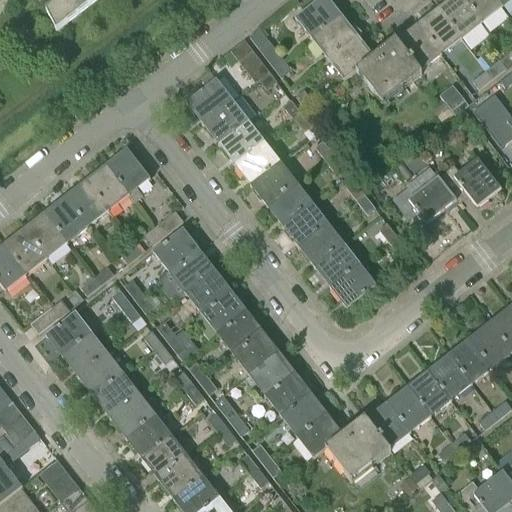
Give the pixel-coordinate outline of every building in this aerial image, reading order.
[(60,0),(45,12),(55,32),(56,33),(97,0),(60,0)] [(311,43),(342,19),(326,0),(322,0),(295,22),(311,43)] [(461,42),(482,26),(461,0),(452,0),(437,12),(461,42)] [(461,0),(482,26),(502,10),(494,0),(461,0)] [(511,0),(494,0),(502,10),(511,1),(511,0)] [(440,58),(461,42),(437,12),(417,28),(440,58)] [(357,39),(342,19),(311,43),(327,64),(357,39)] [(420,75),(440,58),(417,28),(396,44),(419,75),(420,75)] [(357,39),(327,64),(343,84),(356,75),(374,60),(357,39)] [(258,51),(274,72),(284,64),(268,43),(258,51)] [(374,60),(356,75),(382,108),(422,77),(420,75),(419,75),(396,44),(395,43),(374,60)] [(243,63),(259,84),(270,76),(253,54),(243,63)] [(496,65),(488,55),(479,62),(487,73),(496,65)] [(485,74),(492,82),(505,72),(499,63),(496,65),(487,73),(485,74)] [(292,74),(284,64),(274,72),(281,82),(292,74)] [(478,93),(492,82),(485,74),(472,85),(478,93)] [(208,90),(215,84),(209,75),(201,81),(208,90)] [(277,85),(270,76),(259,84),(266,93),(277,85)] [(202,129),(233,105),(216,83),(215,84),(208,90),(185,107),(202,129)] [(306,114),(306,113),(315,107),(304,93),(296,100),(306,114)] [(444,106),(451,114),(465,104),(458,95),(444,106)] [(293,124),(302,117),(291,103),(283,110),(293,124)] [(202,129),(217,148),(248,124),(233,105),(202,129)] [(511,121),(506,114),(491,126),(507,147),(511,142),(511,121)] [(312,130),(302,117),(293,124),(304,136),(312,130)] [(264,145),(248,124),(217,148),(233,169),(264,145)] [(325,164),(333,157),(323,144),(315,151),(325,164)] [(233,169),(250,190),(281,166),(264,145),(233,169)] [(130,198),(129,199),(134,206),(143,200),(138,193),(150,183),(127,153),(106,168),(130,198)] [(343,171),(333,157),(325,164),(336,178),(343,171)] [(419,158),(416,160),(407,168),(414,177),(426,167),(419,158)] [(438,180),(459,207),(468,200),(477,211),(500,192),(477,162),(459,176),(453,169),(438,180)] [(296,186),(281,166),(250,190),(266,210),(296,186)] [(109,215),(129,199),(130,198),(106,168),(85,185),(109,215)] [(447,216),(459,207),(438,180),(438,181),(438,180),(414,199),(407,191),(392,203),(408,224),(417,216),(426,228),(445,213),(447,216)] [(85,185),(65,201),(88,231),(109,215),(85,185)] [(357,206),(366,199),(355,185),(347,191),(357,206)] [(266,210),(282,231),(312,207),(296,186),(266,210)] [(375,212),(366,199),(357,206),(367,218),(375,212)] [(68,247),(88,231),(65,201),(44,217),(68,247)] [(329,228),(312,207),(282,231),(299,252),(329,228)] [(155,230),(163,240),(183,225),(175,214),(155,230)] [(48,262),(68,247),(44,217),(24,232),(48,262)] [(389,246),(397,240),(386,226),(378,233),(389,246)] [(299,252),(314,272),(344,248),(329,228),(299,252)] [(144,239),(152,249),(163,240),(155,230),(144,239)] [(27,279),(48,262),(24,232),(3,249),(27,279)] [(169,277),(200,252),(184,232),(153,256),(169,277)] [(407,253),(397,240),(389,246),(399,260),(407,253)] [(361,269),(344,248),(314,272),(330,293),(361,269)] [(0,288),(6,295),(27,279),(3,249),(0,250),(0,288)] [(121,260),(127,268),(141,257),(135,249),(121,260)] [(216,273),(200,252),(169,277),(184,297),(216,273)] [(361,269),(330,293),(346,313),(376,289),(361,269)] [(94,281),(101,289),(114,279),(108,270),(94,281)] [(201,318),(232,294),(216,273),(184,297),(201,318)] [(81,291),(87,299),(101,289),(94,281),(81,291)] [(134,303),(143,297),(133,283),(124,290),(134,303)] [(122,313),(130,306),(120,293),(111,300),(122,313)] [(248,315),(232,294),(201,318),(217,339),(248,315)] [(154,310),(143,297),(134,303),(145,317),(154,310)] [(60,321),(69,313),(61,303),(52,310),(60,321)] [(141,320),(130,306),(122,313),(132,327),(141,320)] [(60,321),(52,310),(30,327),(38,338),(60,321)] [(511,356),(511,313),(510,310),(489,327),(511,356)] [(232,359),(263,335),(248,315),(217,339),(232,359)] [(76,316),(45,339),(61,360),(92,336),(76,316)] [(166,344),(175,338),(165,325),(156,331),(166,344)] [(492,373),(511,357),(511,356),(489,327),(468,343),(492,373)] [(162,348),(152,335),(143,341),(154,354),(162,348)] [(279,355),(263,335),(232,359),(248,379),(279,355)] [(108,357),(92,336),(61,360),(77,381),(108,357)] [(185,352),(175,338),(166,344),(177,358),(185,352)] [(471,389),(492,373),(468,343),(447,359),(471,389)] [(162,348),(154,354),(164,368),(173,361),(162,348)] [(264,400),(295,376),(279,355),(248,379),(264,400)] [(108,357),(77,381),(93,401),(124,378),(108,357)] [(451,405),(471,389),(447,359),(427,375),(451,405)] [(198,385),(207,379),(196,366),(188,372),(198,385)] [(430,421),(451,405),(427,375),(406,391),(430,421)] [(194,389),(184,376),(175,382),(185,395),(194,389)] [(311,396),(295,376),(264,400),(280,420),(311,396)] [(140,399),(124,378),(93,401),(110,423),(140,399)] [(217,392),(207,379),(198,385),(209,399),(217,392)] [(0,415),(12,406),(0,389),(0,415)] [(194,389),(185,395),(196,409),(204,402),(194,389)] [(410,437),(430,421),(406,391),(386,407),(410,437)] [(295,441),(327,417),(311,396),(280,420),(295,441)] [(125,442),(156,419),(140,399),(110,423),(125,442)] [(492,415),(498,423),(511,412),(505,404),(492,415)] [(230,426),(239,420),(228,407),(220,413),(230,426)] [(389,453),(410,437),(386,407),(366,422),(365,423),(389,453)] [(478,425),(485,434),(498,423),(492,415),(478,425)] [(226,430),(216,416),(207,423),(217,436),(226,430)] [(343,438),(327,417),(295,441),(312,463),(325,453),(324,452),(343,438)] [(0,461),(35,434),(22,418),(3,432),(7,437),(0,442),(0,461)] [(172,439),(156,419),(125,442),(141,463),(172,439)] [(249,434),(239,420),(230,426),(241,440),(249,434)] [(365,423),(366,422),(365,421),(343,438),(324,452),(325,453),(351,486),(391,455),(389,453),(365,423)] [(226,430),(217,436),(228,450),(236,444),(226,430)] [(457,455),(471,445),(464,436),(451,447),(457,455)] [(157,483),(188,460),(172,439),(141,463),(157,483)] [(444,466),(457,455),(451,447),(437,457),(444,466)] [(262,467),(270,460),(260,448),(252,454),(262,467)] [(249,477),(257,470),(247,458),(239,464),(249,477)] [(204,480),(188,460),(157,483),(173,504),(204,480)] [(281,475),(270,460),(262,467),(274,481),(281,475)] [(0,506),(22,489),(0,461),(0,506)] [(511,467),(503,475),(511,486),(511,467)] [(431,483),(432,482),(429,477),(430,476),(423,468),(410,479),(420,492),(431,483)] [(268,485),(257,470),(249,477),(261,491),(268,485)] [(48,490),(60,506),(79,491),(67,475),(48,490)] [(511,511),(511,510),(511,511),(511,510),(511,486),(503,475),(502,475),(479,493),(472,485),(457,497),(467,511),(511,511)] [(432,482),(431,483),(442,497),(449,491),(438,477),(432,482)] [(179,511),(205,511),(219,501),(204,480),(173,504),(179,511)] [(406,497),(416,489),(409,480),(399,488),(406,497)] [(22,491),(22,489),(0,506),(0,511),(37,511),(21,492),(22,491)] [(289,511),(279,499),(271,506),(276,511),(289,511)] [(228,511),(219,501),(205,511),(228,511)] [(76,511),(95,511),(88,503),(76,511)]
